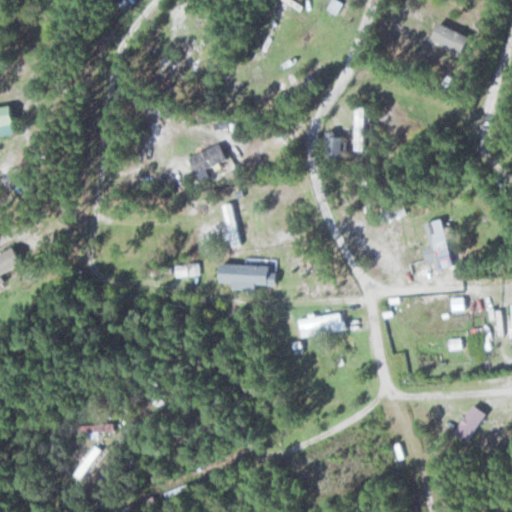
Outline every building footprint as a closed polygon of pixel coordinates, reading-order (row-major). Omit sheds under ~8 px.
[(207,65),(201,39),(182,43),(188,70),(207,65)] [(0,129),(1,136),(22,132),(17,105),(0,108),(0,129)] [(369,150),(369,107),(359,107),(359,150),(369,150)] [(331,158),(348,158),(348,132),(331,132),(331,158)] [(194,159),(202,175),(233,160),(225,144),(194,159)] [(235,248),(247,246),(238,203),(227,205),(235,248)] [(432,247),(428,248),(434,272),(460,266),(450,218),(427,223),(432,247)] [(0,289),(11,283),(7,277),(28,264),(18,247),(0,257),(0,289)] [(226,263),(225,283),(240,284),(240,287),(278,289),(279,265),(226,263)] [(179,276),(204,276),(204,265),(179,265),(179,276)] [(305,336),(346,332),(344,314),(303,319),(305,336)] [(458,433),(472,442),(490,413),(477,404),(458,433)]
